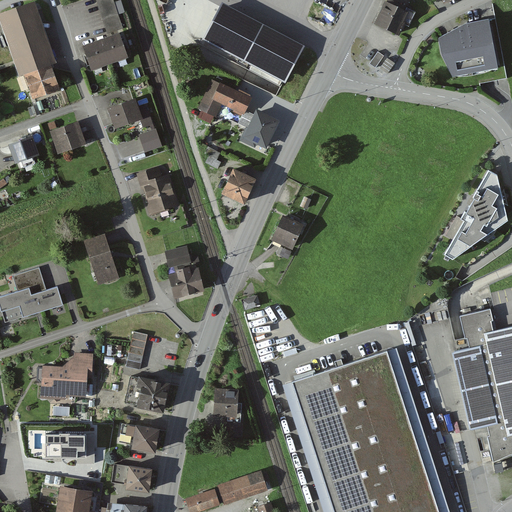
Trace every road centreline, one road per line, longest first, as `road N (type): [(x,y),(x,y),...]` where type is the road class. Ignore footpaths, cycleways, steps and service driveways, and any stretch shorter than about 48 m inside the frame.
road 1 (residential): [(161,303),(56,0)]
road 2 (secondary): [(329,73),(266,198),(209,340)]
road 3 (track): [(236,266),(151,0)]
road 4 (secondary): [(209,340),(166,511)]
road 5 (residential): [(0,356),(161,303)]
road 6 (residential): [(397,90),(479,109),(511,145)]
road 7 (residential): [(397,90),(428,27),(482,0)]
